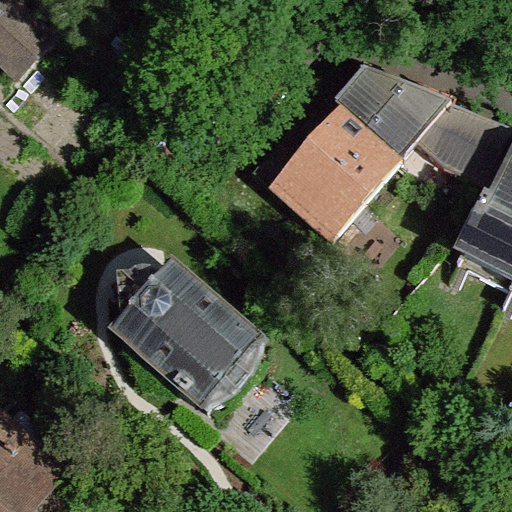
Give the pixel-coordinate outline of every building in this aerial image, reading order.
[(3,0),(0,0),(0,62),(18,79),(52,43),(3,0)] [(339,108),(346,114),(405,163),(419,149),(454,110),(367,75),(339,108)] [(511,137),(511,133),(454,110),(419,149),(446,173),(485,193),(511,141),(511,137)] [(346,114),(275,195),(335,246),(399,171),(405,163),(346,114)] [(511,296),(511,165),(460,269),(511,296)] [(263,354),(170,272),(153,292),(123,326),(118,332),(147,359),(163,342),(166,352),(178,363),(191,367),(176,384),(211,415),(238,402),(258,378),(263,354)] [(121,281),(123,326),(153,292),(141,293),(130,284),(130,281),(121,281)] [(163,342),(147,359),(176,384),(191,367),(178,363),(166,352),(163,342)] [(44,486),(0,449),(0,511),(22,511),(38,493),(44,486)] [(38,493),(22,511),(55,511),(57,510),(38,493)]
